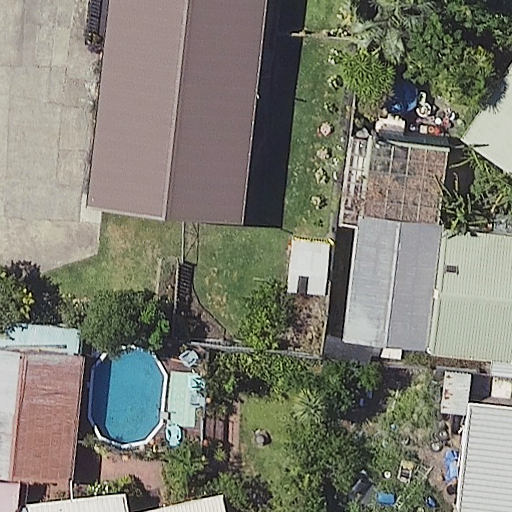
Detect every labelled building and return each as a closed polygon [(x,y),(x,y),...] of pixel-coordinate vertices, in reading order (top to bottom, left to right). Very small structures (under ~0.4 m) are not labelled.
[(238,0),(89,0),(74,190),(222,201),(238,0)] [(511,6),(438,119),(511,168),(511,6)] [(321,119),(318,194),(420,199),(424,124),(321,119)] [(305,196),(250,199),(255,283),(310,280),(305,196)] [(511,225),(347,199),(327,322),(511,350),(511,225)] [(0,309),(0,511),(3,511),(7,460),(59,464),(70,314),(0,309)] [(511,390),(454,387),(447,499),(511,503),(511,390)] [(237,511),(228,472),(110,501),(101,470),(17,494),(22,511),(237,511)]
